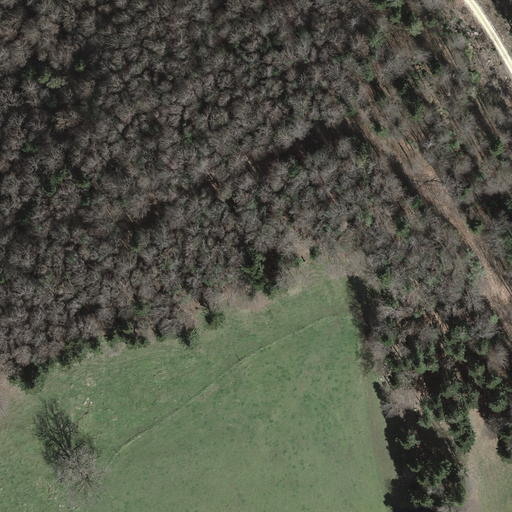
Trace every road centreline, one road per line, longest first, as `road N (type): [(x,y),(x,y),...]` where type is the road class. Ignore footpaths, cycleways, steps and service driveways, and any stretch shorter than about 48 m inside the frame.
road 1 (track): [(0,216),(131,204),(312,129),(347,123),(480,246),(511,333)]
road 2 (track): [(116,208),(270,237),(325,264)]
